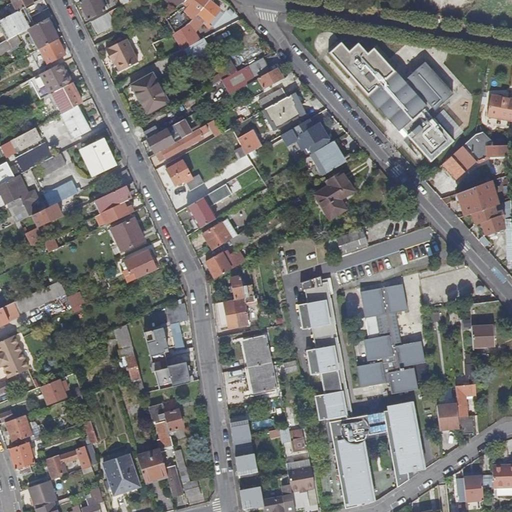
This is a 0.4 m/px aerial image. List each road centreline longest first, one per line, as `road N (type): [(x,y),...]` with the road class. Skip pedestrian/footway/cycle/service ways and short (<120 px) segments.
road 1 (residential): [(56,0),(195,289),(228,507)]
road 2 (residential): [(262,1),(272,31),(511,296)]
road 3 (residential): [(511,45),(262,1)]
road 4 (unknown): [(297,332),(292,285),(300,275),(447,224)]
road 5 (residential): [(382,511),(511,428)]
